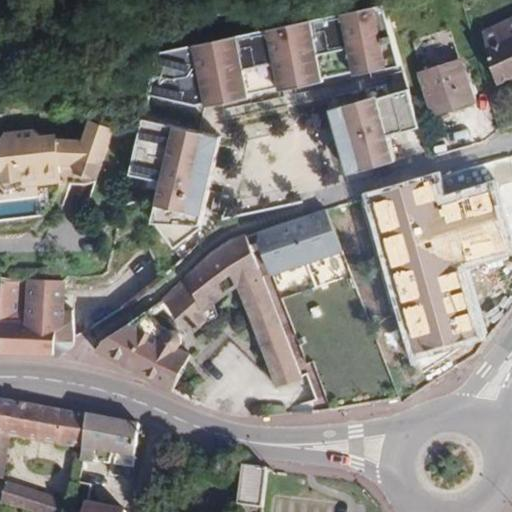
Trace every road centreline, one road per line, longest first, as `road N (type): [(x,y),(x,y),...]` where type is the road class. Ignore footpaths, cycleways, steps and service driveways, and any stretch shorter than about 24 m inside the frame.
road 1 (residential): [(175,277),(217,239),(511,146)]
road 2 (primary): [(150,412),(205,436),(356,449),(399,461)]
road 3 (primary): [(0,378),(89,391),(150,412)]
